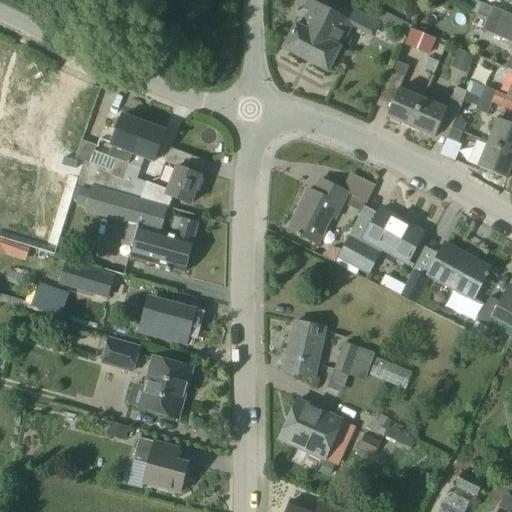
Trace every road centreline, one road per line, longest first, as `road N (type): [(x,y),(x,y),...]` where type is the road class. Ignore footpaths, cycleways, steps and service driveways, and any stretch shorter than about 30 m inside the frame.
road 1 (residential): [(247,511),(250,106)]
road 2 (residential): [(511,220),(361,141),(250,106)]
road 3 (residential): [(250,106),(172,95),(9,20)]
